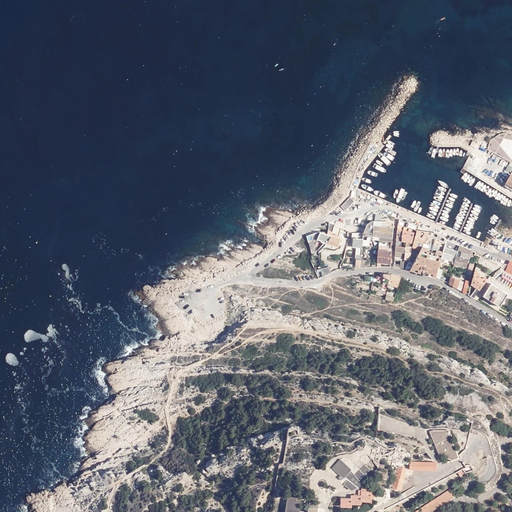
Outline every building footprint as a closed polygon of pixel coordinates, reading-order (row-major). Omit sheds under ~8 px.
[(355,201),(350,197),(341,206),(345,211),(355,201)] [(398,225),(415,230),(416,224),(399,219),(398,225)] [(381,221),(379,240),(392,242),(394,223),(390,220),(381,221)] [(367,224),(364,233),(363,236),(363,239),(362,245),(372,246),(373,240),(379,240),(381,221),(374,221),(372,221),(367,224)] [(332,236),(327,244),(338,247),(341,238),(339,238),(339,237),(339,236),(341,228),(334,225),(333,232),(332,236)] [(414,232),(415,230),(398,225),(397,231),(396,241),(406,242),(406,241),(412,242),(413,240),(414,232)] [(419,231),(416,230),(415,230),(414,232),(415,232),(414,240),(413,240),(412,242),(411,247),(413,247),(415,249),(417,251),(419,252),(421,248),(424,241),(425,239),(429,233),(429,232),(426,232),(423,232),(419,231)] [(319,232),(307,236),(310,249),(314,250),(317,240),(318,239),(321,233),(319,232)] [(423,274),(424,275),(426,275),(427,274),(427,273),(426,272),(426,271),(426,269),(428,269),(429,271),(438,274),(439,269),(441,262),(442,258),(446,242),(447,240),(440,236),(439,236),(439,237),(438,236),(438,235),(433,232),(432,234),(429,233),(425,239),(424,241),(421,248),(419,252),(413,264),(412,267),(421,270),(423,270),(423,272),(423,274)] [(328,235),(321,233),(318,239),(317,240),(322,241),(322,242),(327,244),(332,236),(328,235)] [(362,245),(363,239),(354,238),(353,247),(356,248),(355,255),(359,256),(361,256),(362,247),(362,245)] [(444,259),(453,261),(455,262),(458,252),(455,251),(455,250),(456,250),(457,245),(452,242),(447,240),(446,242),(442,258),(444,259)] [(471,254),(472,251),(462,246),(460,246),(458,252),(455,262),(455,264),(456,265),(467,267),(470,254),(471,254)] [(388,248),(379,247),(377,263),(381,263),(390,264),(391,251),(392,249),(388,248)] [(396,247),(395,256),(404,258),(405,248),(401,248),(396,247)] [(475,253),(473,256),(476,257),(474,263),(477,264),(492,272),(495,274),(505,264),(492,260),(486,259),(475,253)] [(405,269),(410,271),(410,270),(412,267),(413,264),(408,262),(405,269)] [(470,281),(474,264),(470,263),(469,269),(468,272),(466,280),(464,287),(463,292),(466,294),(468,288),(470,281)] [(486,282),(490,276),(476,267),(474,273),(486,282)] [(472,282),(481,289),(486,282),(474,273),(472,282)] [(402,277),(391,275),(390,280),(389,281),(399,286),(402,277)] [(457,289),(462,291),(462,289),(464,282),(460,280),(453,277),(451,277),(449,284),(457,289)] [(470,297),(474,299),(481,289),(472,282),(471,285),(476,288),(470,297)] [(500,307),(508,294),(491,283),(483,296),(500,307)] [(433,429),(429,431),(440,458),(443,457),(450,460),(451,462),(459,458),(447,429),(433,429)] [(341,459),(332,468),(340,475),(339,477),(342,480),(345,477),(348,480),(345,485),(352,490),(363,485),(375,472),(370,469),(359,481),(350,471),(352,470),(341,459)] [(410,470),(424,470),(424,462),(410,462),(410,470)] [(424,462),(424,470),(435,470),(435,462),(424,462)] [(390,487),(393,487),(398,467),(396,466),(390,487)] [(398,467),(393,487),(393,488),(401,490),(407,469),(398,467)] [(416,511),(429,511),(454,496),(449,490),(416,511)] [(366,492),(361,491),(361,495),(362,495),(362,500),(372,501),(372,491),(366,492)] [(319,501),(327,501),(327,493),(319,493),(319,501)] [(362,495),(361,495),(352,495),(351,499),(351,504),(362,504),(362,500),(362,495)] [(351,504),(351,499),(341,498),(341,506),(351,507),(351,504)] [(287,511),(303,511),(298,511),(299,501),(289,499),(287,511)] [(309,502),(307,511),(316,511),(318,503),(309,502)]
